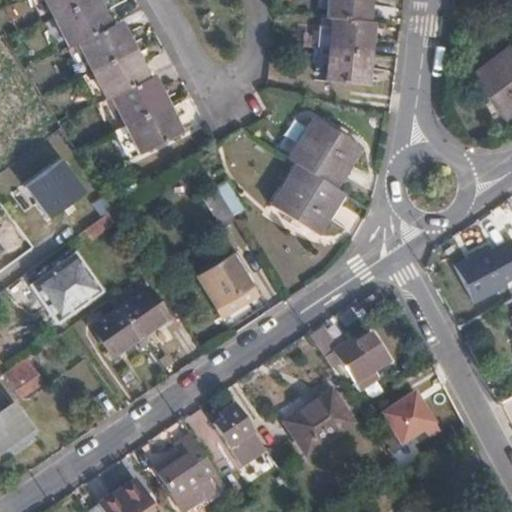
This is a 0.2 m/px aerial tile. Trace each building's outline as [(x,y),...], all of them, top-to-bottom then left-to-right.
[(137,152),(177,131),(150,75),(145,77),(117,19),(106,24),(93,0),(44,0),(66,44),(76,39),(104,97),(109,95),(137,152)] [(326,80),(364,84),(371,22),(364,21),(366,0),(325,0),(324,17),(332,18),(326,80)] [(503,115),(511,108),(511,46),(473,73),(503,115)] [(333,190),(360,147),(318,120),(290,161),(299,169),(273,209),(315,236),(341,195),(333,190)] [(83,189),(58,157),(21,185),(45,218),(83,189)] [(215,186),(231,213),(242,207),(226,180),(215,186)] [(221,226),(232,218),(211,186),(172,209),(178,219),(207,202),(221,226)] [(107,212),(100,202),(74,220),(81,230),(107,212)] [(511,274),(511,240),(510,237),(454,267),(470,297),(511,274)] [(59,320),(99,290),(76,254),(34,285),(59,320)] [(253,293),(229,255),(195,276),(220,314),(253,293)] [(114,356),(169,321),(151,291),(95,326),(114,356)] [(362,323),(389,305),(380,291),(352,308),(362,323)] [(511,344),(511,305),(492,315),(494,320),(478,329),(487,348),(505,339),(508,346),(511,344)] [(323,325),(308,334),(331,367),(341,361),(351,376),(350,377),(360,391),(379,379),(372,368),(387,358),(369,331),(355,340),(352,336),(336,346),(323,325)] [(317,367),(310,355),(297,363),(305,376),(317,367)] [(18,397),(41,380),(27,362),(12,372),(18,381),(11,386),(18,397)] [(511,373),(511,370),(488,381),(496,396),(501,395),(510,396),(511,394),(511,373)] [(377,406),(394,443),(434,425),(416,388),(377,406)] [(308,456),(353,424),(329,392),(284,424),(308,456)] [(272,477),(281,471),(234,400),(217,412),(222,420),(215,425),(246,472),(262,462),(272,477)] [(0,444),(30,424),(14,402),(0,411),(0,444)] [(211,471),(187,434),(170,445),(173,452),(154,465),(183,508),(200,496),(192,484),(211,471)] [(364,485),(388,469),(382,459),(358,474),(364,485)] [(157,511),(133,476),(98,500),(105,511),(157,511)] [(105,511),(98,500),(86,507),(89,511),(105,511)]
